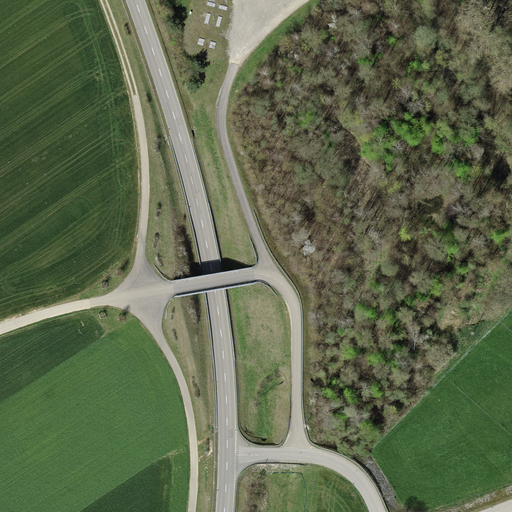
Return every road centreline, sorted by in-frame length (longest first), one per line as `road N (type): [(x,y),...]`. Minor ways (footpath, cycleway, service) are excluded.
road 1 (secondary): [(227,454),(210,264),(177,127),(134,0)]
road 2 (track): [(272,276),(224,137),(222,103),(251,44),(303,0)]
road 3 (track): [(138,295),(142,139),(101,0)]
road 4 (track): [(192,511),(195,441),(182,387),(138,295)]
road 5 (track): [(272,276),(296,316),(295,454)]
road 6 (unclassified): [(227,454),(295,454),(351,470),(375,511)]
road 7 (track): [(0,329),(138,295)]
road 8 (track): [(138,295),(272,276)]
